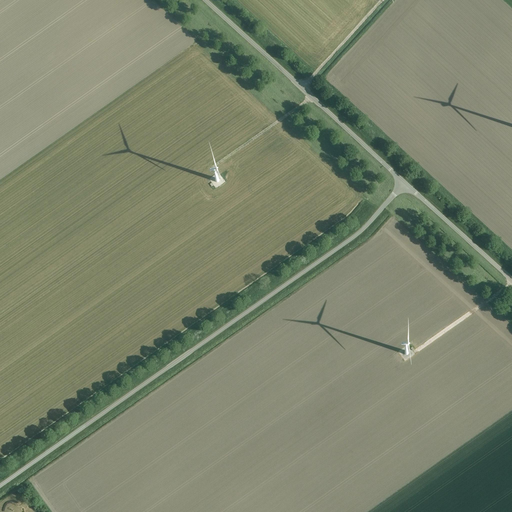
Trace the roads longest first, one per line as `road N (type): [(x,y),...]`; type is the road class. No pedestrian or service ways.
road 1 (unclassified): [(0,485),(354,236),(403,181)]
road 2 (unclassified): [(403,181),(203,0)]
road 3 (unclassified): [(511,280),(403,181)]
